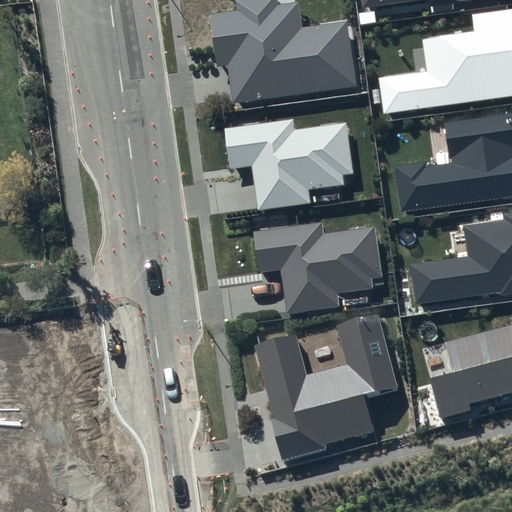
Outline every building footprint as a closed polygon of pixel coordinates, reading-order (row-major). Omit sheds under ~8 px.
[(234,0),(236,10),(210,14),(216,68),(228,66),(233,103),(357,86),(348,20),(301,27),(298,1),(275,4),(274,0),(234,0)] [(361,0),(363,10),(439,0),(361,0)] [(426,71),(379,78),(384,115),(511,96),(511,17),(511,11),(471,16),(473,33),(422,39),(426,71)] [(450,161),(396,168),(402,212),(511,196),(511,113),(445,123),(450,161)] [(292,119),(224,129),(230,169),(252,166),(258,209),(311,203),(309,189),(343,185),(343,175),(355,173),(346,123),(293,131),(292,119)] [(511,212),(505,214),(506,220),(463,226),(468,257),(411,265),(417,308),(511,293),(511,212)] [(321,222),(253,231),(260,273),(281,270),(286,313),(340,306),(339,295),(372,288),(371,278),(382,277),(374,227),(322,234),(321,222)] [(296,335),(252,347),(282,460),(375,434),(365,399),(399,389),(379,313),(336,326),(347,364),(306,375),(296,335)] [(511,325),(422,349),(439,415),(511,395),(511,325)]
